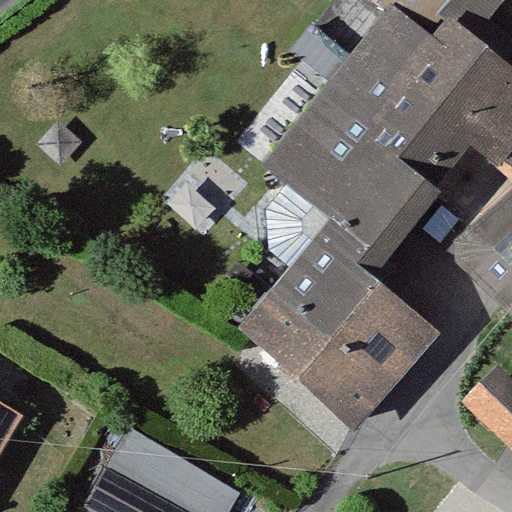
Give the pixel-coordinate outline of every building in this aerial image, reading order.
[(403,159),(494,49),(475,31),(501,0),(380,0),(378,4),(373,0),(335,0),(295,50),(334,82),(268,163),(333,217),(270,289),(327,346),(381,279),(373,273),(442,189),(434,185),(403,159)] [(403,159),(434,185),(467,142),(501,166),(511,151),(511,63),(494,49),(403,159)] [(79,141),(58,122),(38,144),(59,163),(79,141)] [(457,257),(511,309),(511,188),(457,240),(457,257)] [(327,346),(298,381),(352,431),(440,332),(381,279),(327,346)] [(327,346),(270,289),(240,327),(298,381),(327,346)] [(511,378),(498,365),(463,403),(511,448),(511,378)] [(0,466),(29,418),(0,400),(0,466)] [(127,429),(87,501),(107,511),(225,511),(238,490),(127,429)]
